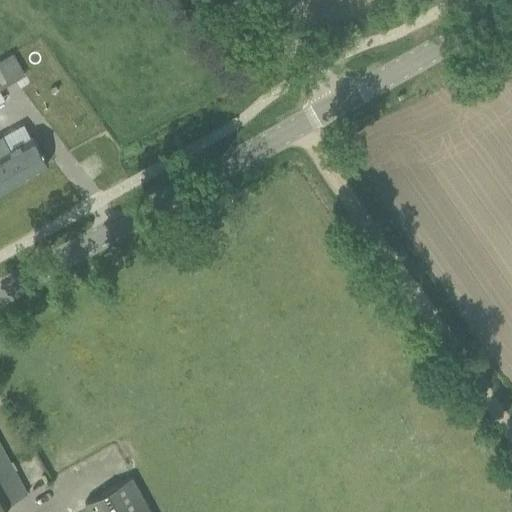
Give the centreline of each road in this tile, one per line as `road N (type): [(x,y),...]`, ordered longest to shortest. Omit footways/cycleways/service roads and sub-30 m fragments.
road 1 (tertiary): [(0,293),(339,104)]
road 2 (track): [(299,126),(511,433)]
road 3 (tertiary): [(339,104),(511,9)]
road 4 (unclassified): [(339,104),(236,0)]
